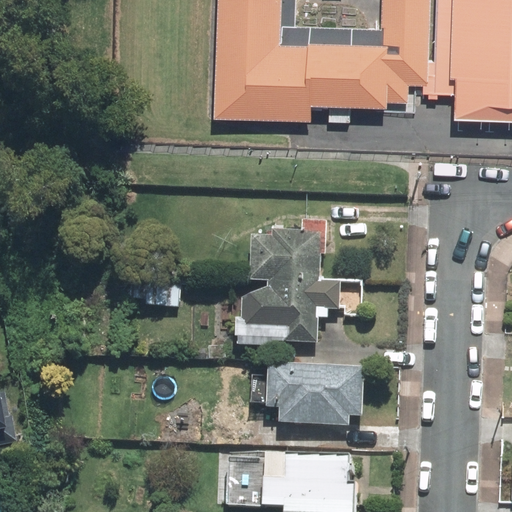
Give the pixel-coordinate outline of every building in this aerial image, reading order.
[(511,0),(384,0),(383,41),(286,39),(287,0),(223,0),(220,113),(315,115),(315,102),(408,105),(409,81),(431,82),(433,0),(442,0),(441,91),(463,92),(462,113),(511,114),(511,0)] [(320,344),(321,310),(342,311),(342,284),(322,284),(323,233),(275,231),(275,237),(255,237),(254,283),(270,283),(270,289),(242,302),(240,347),(274,348),(275,343),(320,344)] [(149,307),(181,309),(183,286),(151,284),(149,307)] [(367,369),(272,365),(270,410),(284,411),(283,425),(353,428),(353,418),(365,419),(367,369)] [(0,445),(18,442),(13,414),(9,415),(5,391),(0,392),(0,445)] [(354,486),(355,458),(270,454),(267,509),(288,510),(287,511),(359,511),(360,486),(354,486)]
